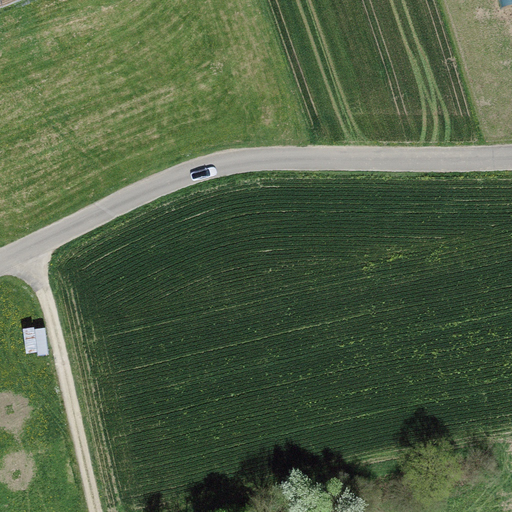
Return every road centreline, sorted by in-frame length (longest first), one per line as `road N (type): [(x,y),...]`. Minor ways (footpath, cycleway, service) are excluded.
road 1 (unclassified): [(0,261),(181,187),(229,177),(511,163)]
road 2 (track): [(27,251),(96,511)]
